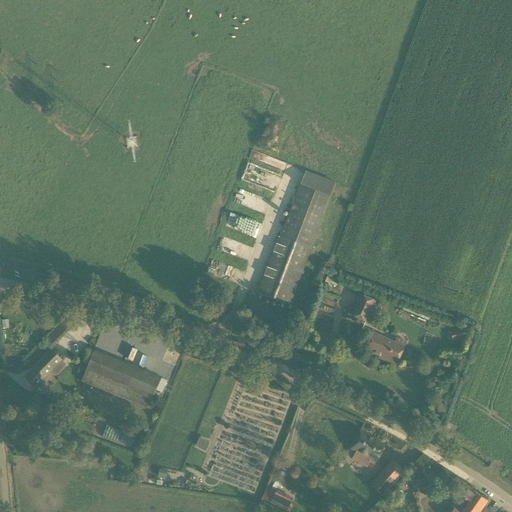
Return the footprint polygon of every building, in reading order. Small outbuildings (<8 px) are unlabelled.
[(330,196),(300,184),(258,294),(289,305),(330,196)] [(352,315),(366,321),(375,302),(361,296),(352,315)] [(66,317),(43,342),(51,349),(74,325),(66,317)] [(464,327),(450,330),(453,342),(467,339),(464,327)] [(186,345),(166,338),(131,329),(125,364),(160,378),(171,382),(177,367),(186,345)] [(396,338),(394,343),(373,333),(365,349),(380,356),(379,358),(395,365),(406,342),(396,338)] [(55,375),(66,364),(52,350),(25,376),(35,386),(50,371),(55,375)] [(87,370),(153,397),(160,378),(125,364),(94,352),(87,370)] [(153,397),(87,370),(82,382),(148,408),(153,397)] [(47,387),(41,393),(46,398),(52,392),(47,387)] [(108,424),(103,436),(129,446),(133,435),(108,424)] [(371,461),(376,463),(384,449),(369,439),(369,438),(361,434),(352,449),(362,455),(362,458),(358,465),(366,469),(371,461)] [(207,450),(211,442),(201,437),(197,446),(207,450)] [(371,486),(385,497),(401,478),(387,466),(371,486)] [(160,470),(159,478),(167,480),(169,472),(160,470)] [(289,511),(295,499),(268,487),(262,498),(289,511)] [(479,511),(487,502),(475,493),(474,494),(467,489),(461,497),(468,502),(460,511),(459,511),(455,509),(452,511),(479,511)]
